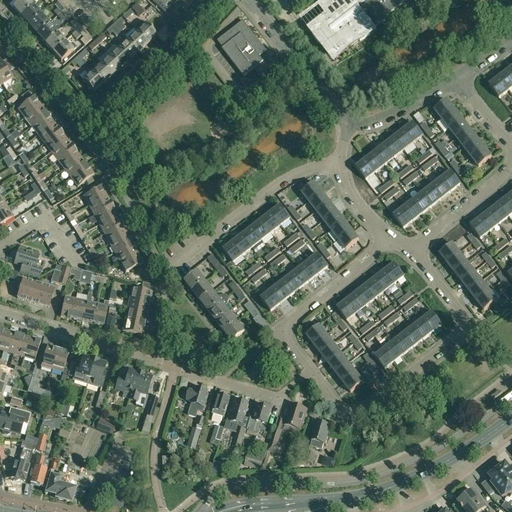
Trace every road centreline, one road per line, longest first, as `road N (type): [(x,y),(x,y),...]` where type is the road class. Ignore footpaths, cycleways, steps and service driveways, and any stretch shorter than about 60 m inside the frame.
road 1 (residential): [(309,372),(276,397),(0,313)]
road 2 (residential): [(309,372),(348,422),(470,327),(411,254)]
road 3 (residential): [(163,273),(287,178),(338,163)]
road 4 (residential): [(388,239),(277,330),(309,372)]
road 5 (secondary): [(352,499),(430,470),(511,417)]
road 6 (residential): [(348,123),(248,0)]
road 7 (residential): [(411,254),(511,164)]
